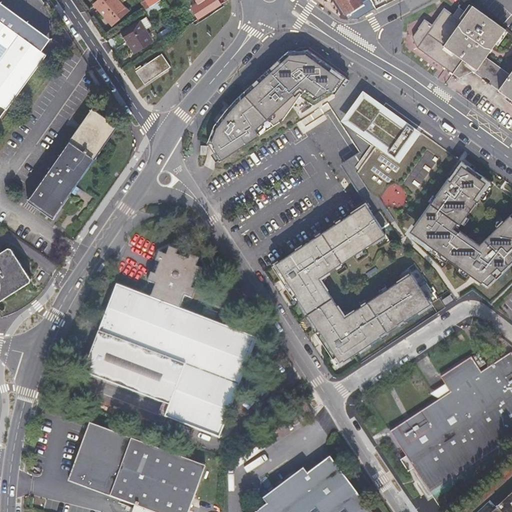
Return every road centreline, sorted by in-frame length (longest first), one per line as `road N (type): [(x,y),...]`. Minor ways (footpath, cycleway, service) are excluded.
road 1 (residential): [(406,511),(202,205)]
road 2 (secondary): [(511,161),(338,40)]
road 3 (tertiary): [(34,357),(137,194)]
road 4 (unclassified): [(163,146),(63,0)]
road 5 (tertiary): [(163,146),(266,6)]
road 6 (tertiary): [(4,511),(14,424),(34,357)]
